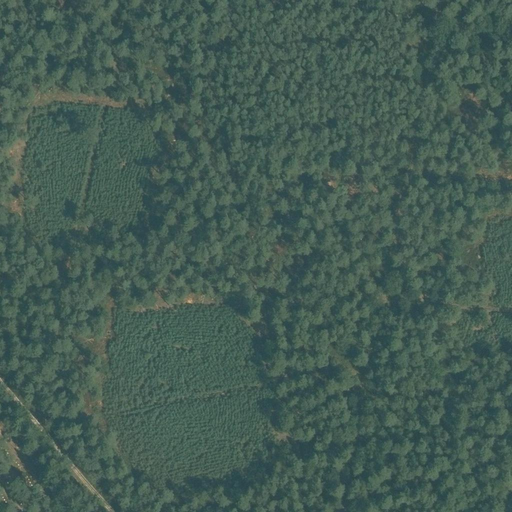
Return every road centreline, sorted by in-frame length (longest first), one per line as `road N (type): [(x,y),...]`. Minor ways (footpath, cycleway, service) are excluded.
road 1 (track): [(511,40),(336,0)]
road 2 (track): [(0,376),(111,511)]
